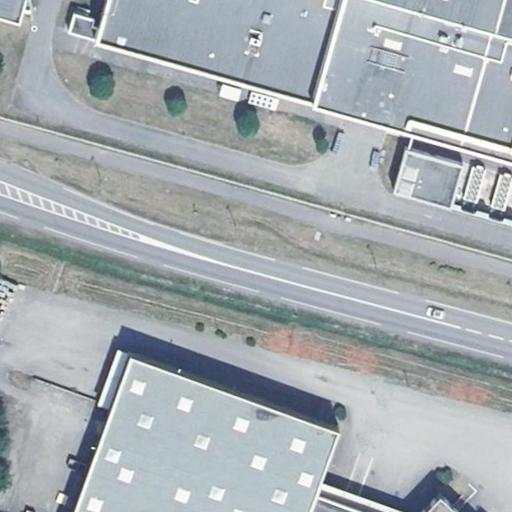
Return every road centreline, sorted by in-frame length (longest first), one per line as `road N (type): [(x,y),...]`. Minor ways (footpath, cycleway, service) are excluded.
road 1 (tertiary): [(348,296),(162,235),(0,169)]
road 2 (tertiary): [(0,203),(233,275),(348,296)]
road 3 (tertiary): [(511,342),(348,296)]
